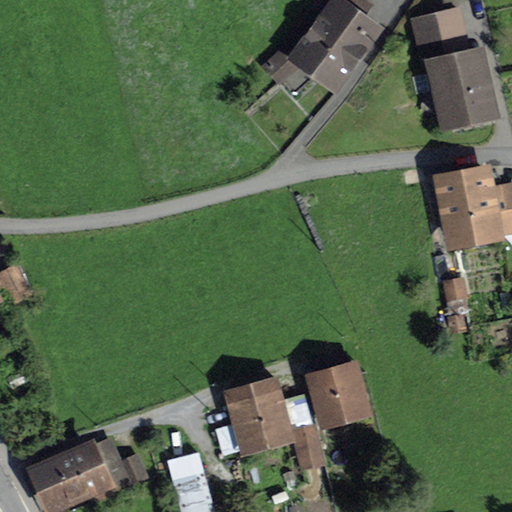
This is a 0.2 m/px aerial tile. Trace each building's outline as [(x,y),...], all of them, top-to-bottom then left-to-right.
[(362,20),(372,7),(363,0),(333,0),(328,7),(330,9),(322,20),(313,13),(287,46),(338,84),(363,50),(357,46),(371,27),(362,20)] [(432,64),(445,125),(494,114),(480,52),(468,54),(458,10),(414,20),(424,66),(432,64)] [(280,80),(298,64),(282,52),(267,66),(280,80)] [(442,174),(454,241),(511,229),(511,183),(486,188),(482,167),(442,174)] [(15,267),(0,274),(14,301),(29,294),(15,267)] [(449,332),(471,331),(469,277),(447,278),(449,332)] [(308,377),(321,422),(368,408),(358,371),(352,373),(350,365),(308,377)] [(276,378),(227,392),(233,414),(239,412),(248,447),(285,437),(277,406),(283,404),(276,378)] [(294,432),(302,466),(323,461),(315,427),(294,432)] [(85,450),(82,445),(77,447),(76,446),(33,465),(54,511),(94,494),(97,500),(112,494),(104,476),(119,470),(106,441),(85,450)] [(125,452),(134,481),(149,476),(140,447),(125,452)] [(166,460),(182,511),(214,511),(218,511),(198,450),(166,460)]
